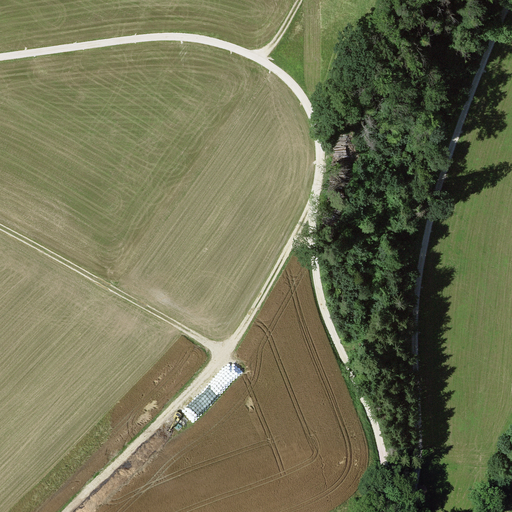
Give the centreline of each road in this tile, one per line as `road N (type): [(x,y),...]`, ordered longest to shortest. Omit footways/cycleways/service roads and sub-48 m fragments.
road 1 (track): [(385,511),(383,449),(320,294),(312,244),(320,125),(295,84),(262,58),(170,36),(0,58)]
road 2 (track): [(407,511),(418,465),(412,318),(429,222),(509,0)]
road 3 (track): [(0,229),(223,352),(317,191)]
road 4 (track): [(66,511),(223,352)]
